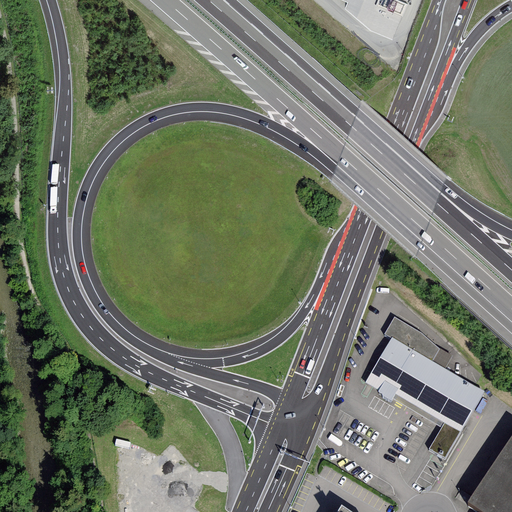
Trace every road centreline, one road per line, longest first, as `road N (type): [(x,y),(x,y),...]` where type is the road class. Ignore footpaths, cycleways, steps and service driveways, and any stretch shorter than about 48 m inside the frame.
road 1 (motorway): [(186,365),(117,329),(95,302),(77,248),(90,174),(122,136),(167,113),(211,109),(282,132),(429,255),(456,265)]
road 2 (motorway): [(50,0),(65,85),(58,242),(74,303),(101,339),(135,365),(268,422)]
road 3 (motorway): [(164,0),(456,265)]
road 4 (primary): [(316,399),(426,110)]
road 5 (primary): [(441,0),(357,234)]
road 6 (motorway): [(357,234),(329,258),(299,319),(270,346),(236,360),(186,365)]
road 7 (motorway): [(511,269),(352,126)]
road 8 (primary): [(357,234),(287,413)]
road 9 (motorway): [(511,233),(352,126)]
road 10 (motorway): [(352,126),(209,0)]
road 11 (motorway): [(426,110),(478,32),(511,6)]
